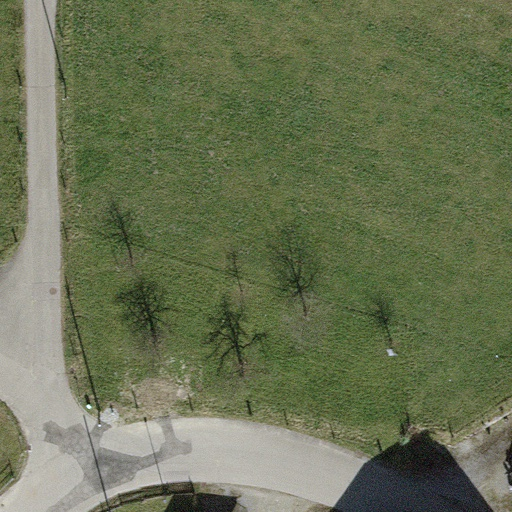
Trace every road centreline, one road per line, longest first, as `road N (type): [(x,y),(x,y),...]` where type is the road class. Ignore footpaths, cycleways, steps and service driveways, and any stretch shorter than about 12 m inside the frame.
road 1 (unclassified): [(23,360),(50,230),(47,0)]
road 2 (residential): [(81,476),(141,449),(231,451),(345,478),(402,511)]
road 3 (unclassified): [(81,476),(23,360)]
